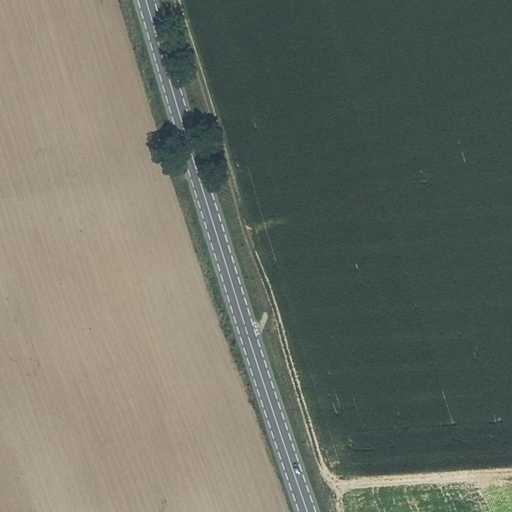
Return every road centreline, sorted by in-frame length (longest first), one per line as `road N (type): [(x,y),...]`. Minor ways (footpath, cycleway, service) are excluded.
road 1 (secondary): [(146,0),(310,511)]
road 2 (track): [(251,338),(271,299),(179,0)]
